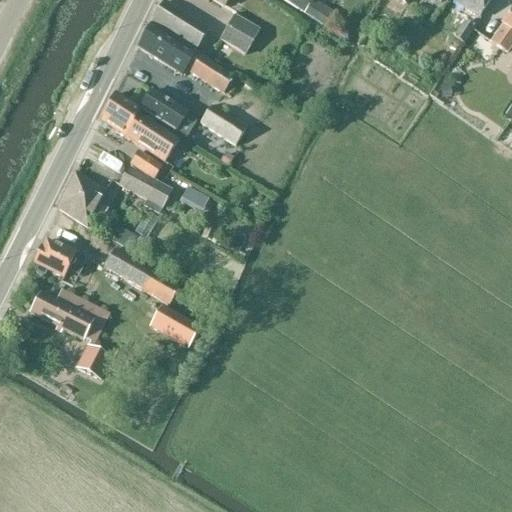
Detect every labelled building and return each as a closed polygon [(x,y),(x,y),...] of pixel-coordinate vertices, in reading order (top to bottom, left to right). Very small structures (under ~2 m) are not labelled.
[(207,0),(224,10),(230,0),(207,0)] [(455,0),(452,4),(478,22),(492,0),(455,0)] [(196,52),(210,33),(165,4),(152,25),(196,52)] [(506,57),(511,48),(511,11),(500,28),(501,29),(489,45),(506,57)] [(232,17),(219,43),(241,57),(255,31),(232,17)] [(463,23),(452,38),(464,47),(475,31),(463,23)] [(150,27),(137,50),(182,78),(185,73),(222,97),(234,81),(150,27)] [(187,115),(151,94),(138,112),(140,113),(139,115),(174,136),(187,115)] [(138,119),(137,118),(139,115),(140,113),(138,112),(115,97),(100,124),(124,140),(138,119)] [(212,108),(199,126),(235,149),(247,131),(212,108)] [(177,143),(138,119),(124,140),(163,165),(177,143)] [(140,156),(132,167),(155,182),(162,171),(140,156)] [(129,168),(118,188),(146,203),(144,207),(159,215),(171,191),(156,182),(131,169),(129,168)] [(102,224),(108,212),(100,208),(107,195),(76,177),(58,210),(88,230),(93,220),(102,224)] [(107,227),(102,237),(128,252),(134,243),(107,227)] [(66,273),(79,279),(87,262),(63,250),(62,252),(46,244),(34,266),(38,267),(35,273),(44,277),(46,272),(63,280),(66,273)] [(169,309),(180,290),(114,252),(102,271),(169,309)] [(56,304),(40,296),(29,316),(82,343),(83,341),(94,346),(109,317),(61,293),(56,304)] [(161,310),(149,330),(188,352),(199,332),(161,310)] [(77,371),(85,375),(99,382),(110,362),(88,350),(85,356),(77,371)]
